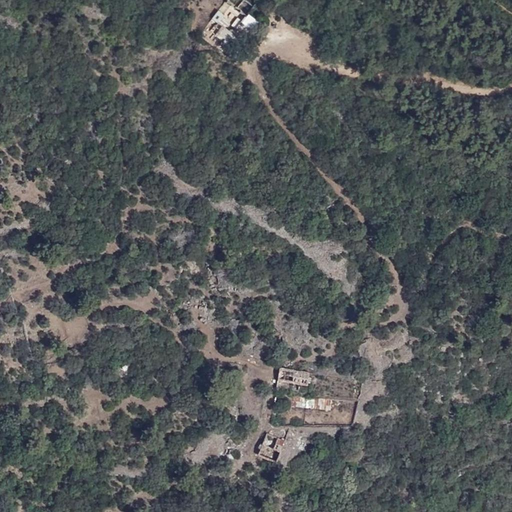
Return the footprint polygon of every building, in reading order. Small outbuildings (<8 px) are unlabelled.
[(248,30),(252,18),(222,4),(216,16),(248,30)] [(0,98),(0,115),(6,118),(11,103),(0,98)] [(309,373),(280,369),(278,381),(307,385),(309,373)] [(295,404),(311,408),(313,399),(297,396),(295,404)] [(278,439),(267,434),(258,456),(277,463),(281,452),(274,449),(278,439)]
